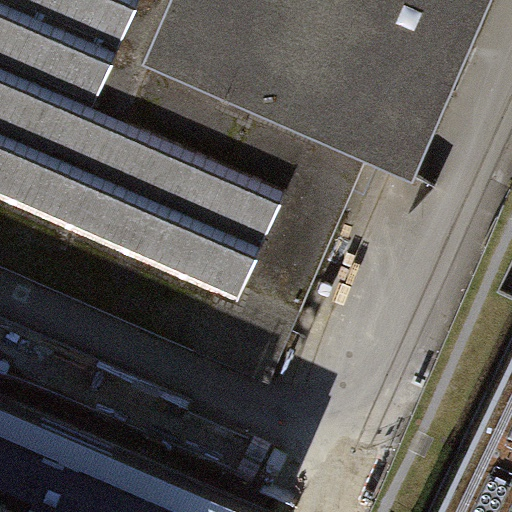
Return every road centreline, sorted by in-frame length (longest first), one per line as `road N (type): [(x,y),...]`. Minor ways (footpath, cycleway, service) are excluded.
road 1 (residential): [(327,511),(511,103)]
road 2 (unknown): [(357,445),(0,310)]
